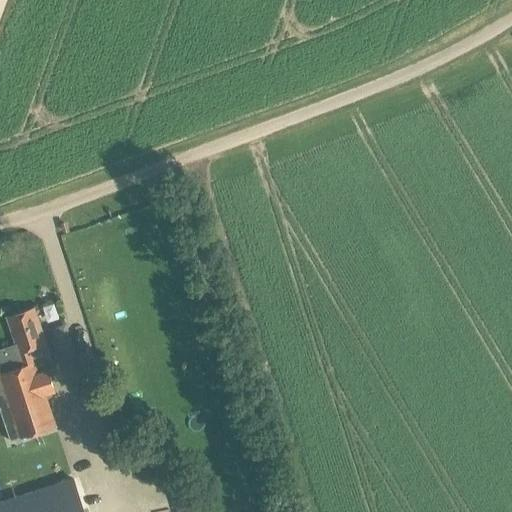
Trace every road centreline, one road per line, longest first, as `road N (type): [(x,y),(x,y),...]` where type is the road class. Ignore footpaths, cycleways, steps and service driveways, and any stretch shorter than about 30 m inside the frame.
road 1 (unclassified): [(0,223),(429,64),(511,18)]
road 2 (track): [(311,511),(190,158)]
